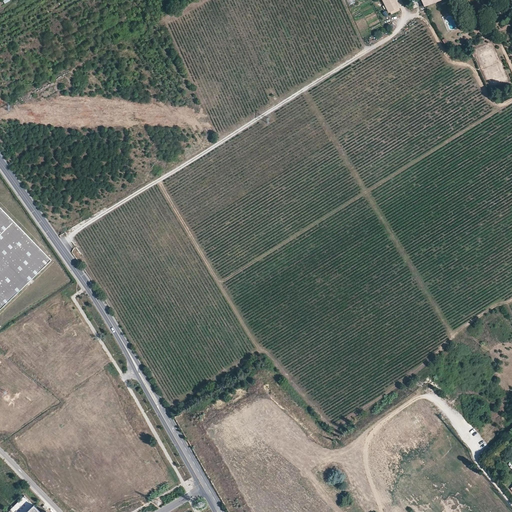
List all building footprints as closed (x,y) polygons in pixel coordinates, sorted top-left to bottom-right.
[(383,0),(384,1),(390,12),(393,10),(399,8),(395,0),(383,0)] [(0,312),(13,299),(16,297),(37,275),(45,268),(52,261),(53,260),(33,239),(9,215),(4,210),(0,205),(0,312)] [(62,302),(36,319),(86,397),(112,380),(62,302)] [(83,397),(65,370),(52,379),(35,353),(25,359),(59,413),(83,397)] [(27,511),(34,506),(24,496),(7,511),(27,511)]
